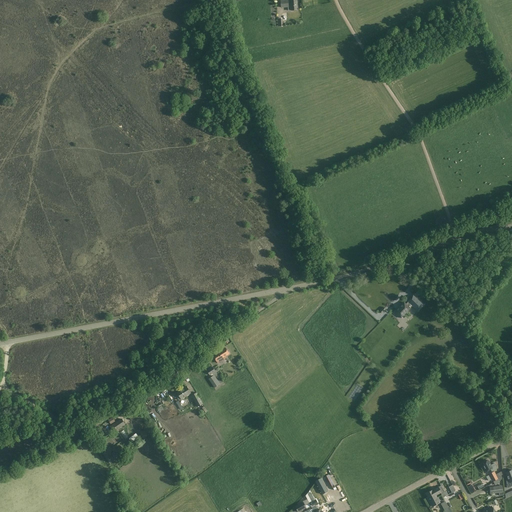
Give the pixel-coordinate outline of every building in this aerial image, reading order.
[(289,7),(289,6),(291,6),(291,11),(298,10),(297,0),(281,1),(281,8),(289,7)] [(384,282),(389,289),(396,285),(391,277),(384,282)] [(389,303),(396,299),(394,294),(386,298),(389,303)] [(406,304),(408,306),(410,304),(418,311),(424,305),(414,296),(408,302),(406,304)] [(408,306),(404,302),(395,312),(401,318),(410,308),(412,306),(410,304),(408,306)] [(226,348),(218,353),(213,356),(218,363),(226,358),(225,357),(229,354),(226,348)] [(210,376),(215,372),(212,367),(207,371),(210,376)] [(214,375),(209,379),(215,388),(220,384),(214,375)] [(177,392),(179,395),(176,396),(179,401),(191,394),(186,386),(177,392)] [(203,404),(197,392),(191,395),(198,407),(203,404)] [(131,421),(139,415),(136,410),(128,415),(131,421)] [(121,419),(108,427),(112,433),(125,425),(121,419)] [(105,437),(110,434),(106,427),(101,431),(105,437)] [(125,453),(119,447),(112,453),(117,460),(125,453)] [(101,450),(103,453),(103,454),(107,460),(111,458),(105,448),(101,450)] [(494,464),(491,466),(488,461),(482,464),(486,472),(490,469),(492,472),(497,469),(494,464)] [(498,479),(496,475),(494,472),(489,475),(493,482),(498,479)] [(323,494),(328,492),(321,478),(316,481),(323,494)] [(503,492),(502,486),(490,488),(490,493),(499,492),(499,496),(504,495),(503,492)] [(433,490),(426,494),(428,498),(427,498),(432,507),(440,502),(436,495),(441,492),(438,487),(433,490)] [(312,508),(318,504),(316,499),(309,503),(312,508)] [(297,511),(299,511),(306,508),(305,506),(308,505),(306,501),(303,502),(295,507),(297,511)] [(441,504),(445,511),(452,511),(450,507),(449,508),(445,501),(441,504)]
